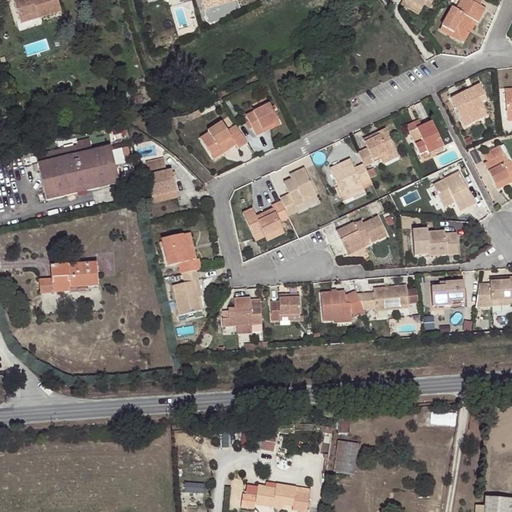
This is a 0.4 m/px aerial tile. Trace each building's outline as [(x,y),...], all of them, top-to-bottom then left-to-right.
[(57,0),(23,0),(15,3),(22,21),(39,16),(41,20),(62,12),(57,0)] [(407,0),(407,2),(415,7),(413,10),(422,15),(426,9),(429,4),(434,7),(438,0),(407,0)] [(442,35),(454,41),(455,38),(462,41),(472,24),(476,26),(480,28),(488,15),(482,12),(487,3),(482,0),(462,0),(463,0),(467,3),(460,15),(455,13),(442,35)] [(407,2),(403,9),(420,18),(422,15),(413,10),(415,7),(407,2)] [(432,12),(434,7),(429,4),(426,9),(432,12)] [(465,47),(476,26),(472,24),(462,41),(455,38),(454,41),(465,47)] [(469,97),(454,105),(468,132),(476,128),(474,124),(489,116),(484,108),(482,105),(490,101),(483,90),(476,93),(478,96),(470,100),(469,97)] [(354,108),(360,105),(357,99),(351,102),(354,108)] [(259,139),(267,136),(265,132),(280,124),(272,107),(248,119),(259,139)] [(491,121),(489,116),(474,124),(476,128),(491,121)] [(282,128),(280,124),(265,132),(267,136),(282,128)] [(408,130),(411,137),(424,132),(421,124),(408,130)] [(250,147),(238,130),(229,135),(223,127),(209,137),(210,140),(203,145),(213,160),(222,154),(220,151),(225,148),(230,155),(238,149),(241,153),(250,147)] [(411,137),(422,160),(445,149),(434,127),(424,132),(411,137)] [(370,154),(361,158),(367,169),(368,171),(377,167),(375,164),(382,161),(383,164),(399,157),(388,134),(380,138),(382,141),(374,145),(373,141),(366,144),(370,154)] [(113,145),(39,161),(48,198),(121,182),(113,145)] [(222,154),(213,160),(216,165),(230,155),(225,148),(220,151),(222,154)] [(447,153),(445,149),(422,160),(424,164),(447,153)] [(503,151),(487,159),(491,167),(487,169),(497,189),(510,183),(511,184),(511,183),(511,166),(511,167),(508,168),(504,161),(507,159),(503,151)] [(401,161),(399,157),(383,164),(385,169),(401,161)] [(149,166),(152,179),(170,175),(167,162),(149,166)] [(368,171),(367,169),(357,174),(353,166),(333,175),(346,202),(366,192),(363,187),(373,183),(370,176),(368,171)] [(377,172),(370,176),(373,183),(381,180),(377,172)] [(293,198),(284,203),(285,206),(292,220),(301,215),(300,211),(308,207),(306,203),(320,196),(309,173),(294,180),(296,184),(288,188),(293,198)] [(152,179),(157,199),(180,194),(175,174),(170,175),(152,179)] [(435,191),(443,208),(454,202),(456,207),(461,216),(476,208),(461,178),(435,191)] [(373,183),(363,187),(366,192),(375,188),(373,183)] [(511,187),(511,183),(511,184),(510,183),(497,189),(500,194),(511,187)] [(181,201),(180,194),(157,199),(158,206),(181,201)] [(322,200),(320,196),(306,203),(308,207),(322,200)] [(445,213),(456,207),(454,202),(443,208),(445,213)] [(269,243),(287,234),(284,227),(293,222),(292,220),(285,206),(276,210),(277,214),(260,223),(256,214),(246,219),(258,242),(267,238),(269,243)] [(339,236),(348,255),(366,247),(365,246),(372,243),(375,249),(382,245),(381,242),(389,238),(381,222),(367,228),(366,226),(358,230),(357,228),(339,236)] [(287,234),(269,243),(272,247),(290,238),(287,234)] [(416,261),(428,261),(427,255),(437,254),(438,262),(460,260),(459,238),(447,238),(447,236),(430,237),(430,234),(414,235),(416,261)] [(192,238),(186,239),(192,265),(199,264),(192,238)] [(267,238),(258,242),(261,247),(269,243),(267,238)] [(186,278),(199,275),(205,274),(202,263),(199,264),(192,265),(186,239),(165,243),(172,270),(182,268),(185,278),(186,278)] [(350,260),(375,249),(372,243),(365,246),(366,247),(348,255),(350,260)] [(52,265),(53,278),(54,292),(72,291),(72,287),(90,286),(100,285),(99,262),(52,265)] [(199,275),(186,278),(189,287),(176,289),(183,319),(205,315),(202,300),(198,285),(201,284),(199,275)] [(41,292),(54,292),(53,278),(41,279),(41,292)] [(494,289),(482,290),(478,312),(495,311),(495,306),(511,304),(511,282),(493,284),(494,289)] [(443,291),(434,292),(435,311),(468,308),(466,286),(442,288),(443,291)] [(377,298),(360,299),(366,313),(378,312),(378,315),(391,315),(391,311),(411,310),(410,290),(377,292),(377,298)] [(336,320),(354,319),(366,314),(366,313),(360,299),(359,297),(348,301),(348,296),(324,298),(326,325),(337,324),(336,320)] [(303,319),(302,299),(288,300),(289,303),(282,303),(282,307),(274,307),(275,326),(284,325),(283,321),(303,319)] [(265,328),(263,303),(253,304),(253,301),(237,302),(238,312),(231,312),(231,322),(225,323),(226,331),(265,328)] [(431,426),(457,426),(457,413),(431,413),(431,426)] [(347,423),(338,421),(335,436),(344,438),(347,423)] [(256,446),(272,451),(277,436),(261,431),(256,446)] [(355,446),(334,443),(330,475),(350,478),(355,446)] [(183,491),(204,493),(205,484),(184,482),(183,491)] [(271,505),(280,506),(289,509),(288,511),(303,511),(307,497),(299,497),(300,492),(273,487),(273,491),(254,488),(253,498),(239,495),(237,508),(250,510),(251,506),(270,509),(271,505)] [(510,511),(511,507),(511,500),(486,498),(486,505),(475,505),(474,511),(510,511)]
